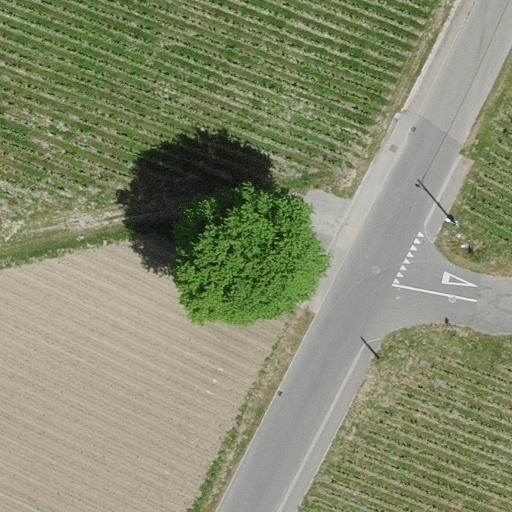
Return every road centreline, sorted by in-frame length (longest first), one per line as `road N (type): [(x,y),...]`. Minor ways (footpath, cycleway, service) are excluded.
road 1 (track): [(382,247),(272,202),(152,209),(0,237)]
road 2 (tertiary): [(505,0),(365,280)]
road 3 (tertiary): [(365,280),(249,511)]
road 4 (unclassified): [(365,280),(511,308)]
